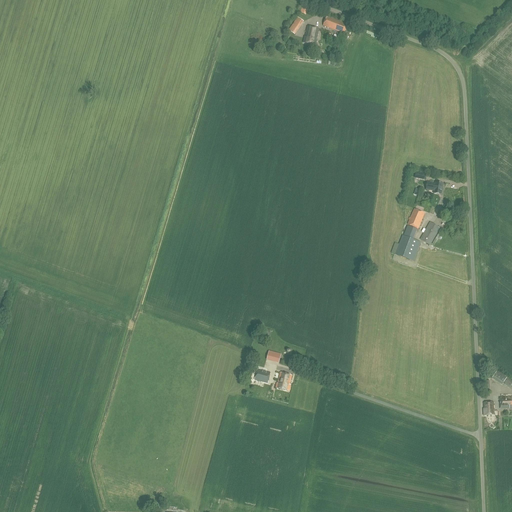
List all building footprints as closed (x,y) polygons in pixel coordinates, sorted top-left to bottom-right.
[(345,34),(348,25),(327,17),(323,26),(345,34)] [(295,34),(304,22),(299,18),(290,30),(295,34)] [(317,40),(319,29),(308,27),(305,37),(303,43),(316,46),(318,40),(317,40)] [(435,184),(427,183),(426,190),(434,191),(434,193),(442,195),(443,184),(435,183),(435,184)] [(418,229),(425,214),(414,209),(408,225),(418,229)] [(430,245),(440,228),(431,222),(421,240),(430,245)] [(413,239),(417,230),(408,226),(404,236),(413,239)] [(414,262),(421,242),(403,236),(395,255),(414,262)] [(270,352),(268,360),(276,362),(278,354),(270,352)] [(268,383),(271,373),(257,370),(255,380),(268,383)] [(507,378),(496,371),(492,379),(502,385),(507,378)] [(292,375),(281,373),(278,384),(277,383),(276,388),(289,391),(291,385),(290,385),(291,382),(290,381),(291,380),(292,375)] [(500,409),(511,408),(511,397),(500,398),(500,409)] [(484,416),(494,415),(494,405),(493,405),(493,402),(484,403),(485,409),(484,409),(484,416)] [(157,508),(156,511),(162,511),(165,511),(166,507),(165,507),(166,504),(157,503),(157,508)]
